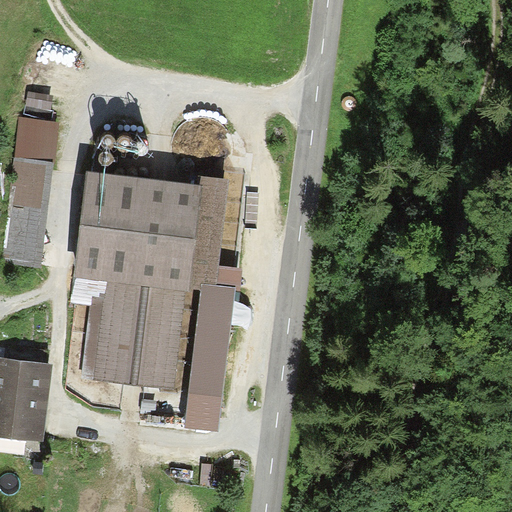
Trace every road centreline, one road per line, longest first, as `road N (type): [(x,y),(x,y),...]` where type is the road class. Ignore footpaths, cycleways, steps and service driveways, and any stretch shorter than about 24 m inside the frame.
road 1 (track): [(494,0),(483,140),(404,438),(396,511)]
road 2 (tertiary): [(265,511),(325,0)]
road 3 (track): [(53,0),(85,53),(114,71),(314,102)]
